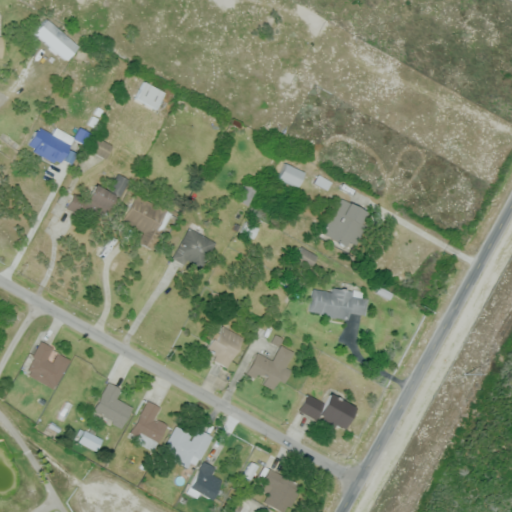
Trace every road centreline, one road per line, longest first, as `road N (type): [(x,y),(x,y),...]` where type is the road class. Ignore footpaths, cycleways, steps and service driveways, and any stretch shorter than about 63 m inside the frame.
road 1 (residential): [(358,480),(0,280)]
road 2 (secondary): [(511,201),(340,511)]
